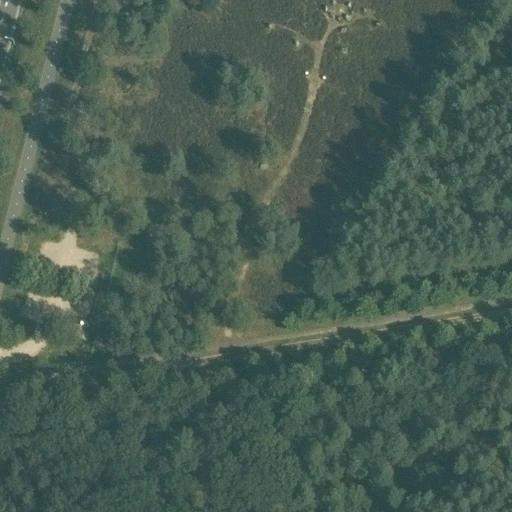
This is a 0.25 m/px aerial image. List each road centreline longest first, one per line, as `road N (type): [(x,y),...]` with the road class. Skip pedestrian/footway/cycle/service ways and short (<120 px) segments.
road 1 (track): [(0,403),(511,311)]
road 2 (track): [(234,511),(237,407),(215,348)]
